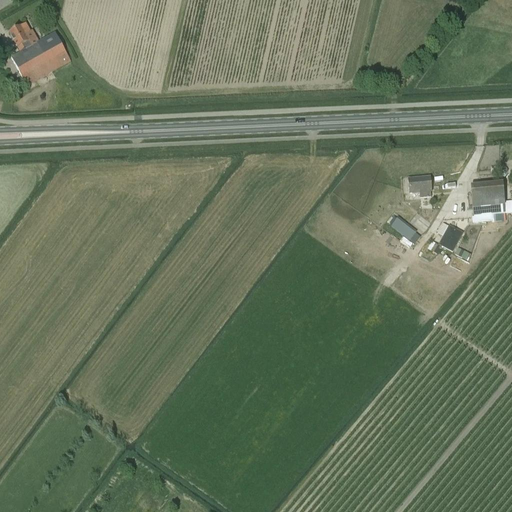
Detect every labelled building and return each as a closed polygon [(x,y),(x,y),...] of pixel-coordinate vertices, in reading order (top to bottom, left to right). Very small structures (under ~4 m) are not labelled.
[(25,25),(8,34),(17,50),(17,49),(20,54),(11,59),(27,88),(71,63),(55,34),(39,43),(32,32),(30,33),(25,25)] [(429,178),(407,180),(409,195),(419,194),(420,199),(430,198),(430,193),(431,193),(429,178)] [(505,207),(502,184),(470,187),(472,211),(505,207)] [(449,229),(442,225),(437,235),(444,238),(440,246),(452,253),(461,237),(462,235),(449,228),(449,229)] [(409,228),(403,236),(414,244),(420,237),(409,228)] [(437,255),(440,250),(441,248),(435,245),(432,252),(437,255)]
